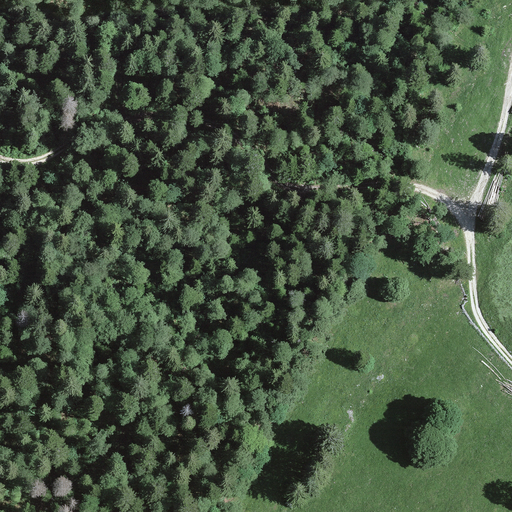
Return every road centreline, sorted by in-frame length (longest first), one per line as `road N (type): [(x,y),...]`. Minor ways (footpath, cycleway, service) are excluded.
road 1 (track): [(473,216),(418,186),(296,187),(236,139),(194,118),(119,121),(40,161),(0,158)]
road 2 (track): [(511,80),(473,216),(476,306),(486,332),(511,359)]
